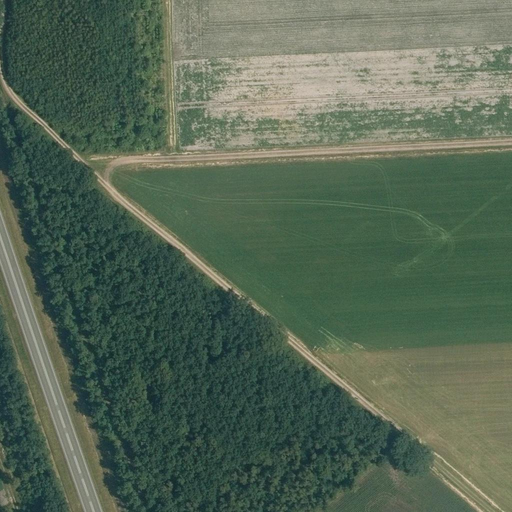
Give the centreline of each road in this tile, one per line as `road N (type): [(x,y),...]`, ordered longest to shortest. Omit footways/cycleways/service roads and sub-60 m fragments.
road 1 (track): [(492,511),(79,163),(27,115),(0,75)]
road 2 (unclassified): [(79,163),(511,143)]
road 3 (trunk): [(93,511),(0,238)]
